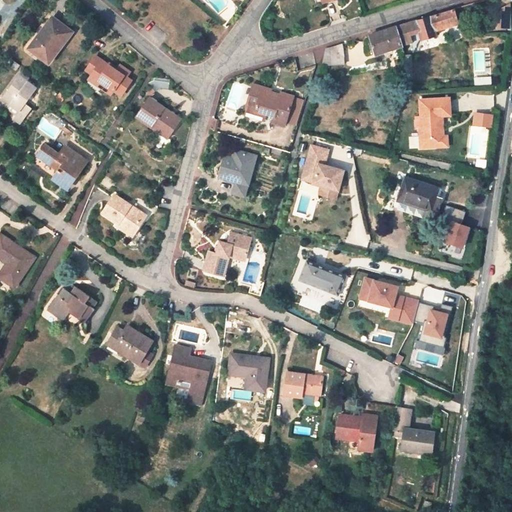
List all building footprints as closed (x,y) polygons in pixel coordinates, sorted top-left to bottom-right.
[(510,21),(510,2),(502,7),(501,20),(510,21)] [(410,43),(409,35),(420,32),(422,39),(436,35),(435,29),(443,27),(444,29),(457,24),(456,22),(458,22),(455,10),(416,22),(415,20),(396,27),(403,45),(410,43)] [(72,32),(52,17),(29,50),(49,64),(72,32)] [(370,35),(378,54),(403,45),(396,27),(370,35)] [(322,65),(343,64),(342,44),(327,49),(322,65)] [(412,78),(411,56),(403,56),(404,79),(412,78)] [(108,65),(96,58),(87,71),(93,75),(90,78),(104,87),(113,93),(114,91),(121,95),(131,80),(126,77),(130,72),(120,66),(118,69),(117,71),(108,65)] [(36,89),(18,76),(1,99),(19,112),(17,116),(14,120),(20,124),(32,108),(25,104),(36,89)] [(104,87),(90,78),(89,81),(102,90),(104,87)] [(168,90),(169,83),(155,81),(148,84),(156,91),(160,89),(168,90)] [(271,90),(253,85),(247,104),(256,107),(255,110),(267,113),(274,116),(273,122),(285,126),(286,121),(293,99),(294,97),(281,93),(281,95),(270,91),(271,90)] [(449,98),(419,99),(420,116),(416,117),(416,127),(418,127),(420,148),(435,148),(435,137),(443,136),(442,116),(450,115),(449,98)] [(19,112),(1,99),(0,100),(0,102),(17,116),(19,112)] [(180,120),(150,99),(137,116),(162,133),(164,130),(170,134),(180,120)] [(303,101),(293,99),(286,121),(296,124),(303,101)] [(254,114),(255,110),(256,107),(247,104),(245,111),(254,114)] [(443,136),(435,137),(435,148),(447,148),(447,137),(443,136)] [(45,145),(38,155),(60,170),(54,179),(67,189),(82,168),(76,164),(77,161),(62,151),(60,155),(45,145)] [(324,165),(328,150),(311,145),(302,179),(313,182),(313,183),(321,185),(338,190),(343,170),(324,165)] [(65,146),(62,151),(77,161),(80,157),(65,146)] [(256,156),(235,151),(233,157),(226,155),(220,176),(228,178),(236,180),(249,184),(256,156)] [(110,196),(117,185),(101,174),(94,186),(98,188),(110,196)] [(437,188),(405,179),(399,200),(430,210),(434,198),(437,188)] [(246,192),(249,184),(236,180),(234,188),(246,192)] [(338,190),(321,185),(319,194),(336,198),(338,190)] [(130,206),(115,195),(103,213),(118,223),(134,234),(146,216),(136,209),(134,211),(129,208),(130,206)] [(429,217),(430,210),(399,200),(392,198),(390,205),(429,217)] [(430,210),(429,217),(432,218),(438,199),(434,198),(430,210)] [(465,250),(472,227),(462,224),(466,212),(448,207),(446,215),(453,217),(444,243),(465,250)] [(132,237),(134,234),(118,223),(116,226),(132,237)] [(34,258),(0,234),(0,258),(10,265),(2,278),(15,286),(34,258)] [(209,252),(205,270),(224,275),(230,256),(245,260),(251,239),(231,234),(228,244),(220,242),(217,254),(209,252)] [(0,273),(0,276),(2,278),(10,265),(7,263),(0,273)] [(341,278),(308,265),(303,278),(336,291),(341,278)] [(264,286),(255,284),(253,293),(262,295),(264,286)] [(71,293),(63,287),(47,309),(59,317),(64,309),(67,306),(87,320),(94,309),(92,308),(97,301),(78,288),(73,294),(71,293)] [(425,300),(457,303),(458,292),(426,289),(425,300)] [(421,304),(417,320),(427,323),(431,307),(421,304)] [(85,323),(87,320),(67,306),(64,309),(70,313),(85,323)] [(64,309),(59,317),(64,321),(70,313),(64,309)] [(429,309),(422,341),(436,345),(435,353),(442,354),(451,313),(429,309)] [(118,328),(107,344),(138,363),(151,341),(131,329),(128,334),(123,331),(118,328)] [(200,405),(210,362),(198,359),(197,365),(187,362),(188,357),(189,349),(177,346),(168,383),(180,386),(181,381),(192,384),(191,388),(189,402),(200,405)] [(269,359),(232,354),(229,374),(247,377),(250,377),(249,389),(265,391),(269,359)] [(322,378),(288,374),(285,394),(301,397),(304,401),(316,402),(320,399),(320,394),(322,378)] [(432,451),(434,434),(408,430),(410,411),(396,409),(393,436),(404,437),(402,450),(413,451),(413,449),(432,451)] [(363,419),(341,416),(338,437),(350,439),(360,440),(359,449),(372,450),(376,416),(369,415),(368,421),(363,420),(363,419)] [(349,448),(359,449),(360,440),(350,439),(349,448)] [(430,511),(432,503),(425,502),(422,511),(430,511)]
